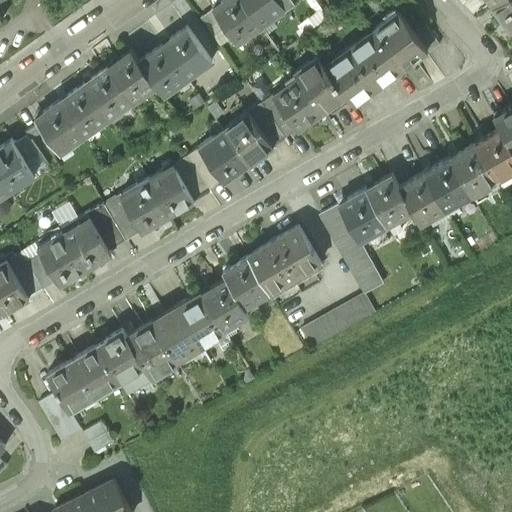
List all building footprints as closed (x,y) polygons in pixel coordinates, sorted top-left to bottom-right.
[(245,0),(220,0),(212,6),(237,40),(261,22),(245,0)] [(281,0),(245,0),(261,22),(285,5),(281,0)] [(511,0),(497,0),(493,3),(510,26),(511,25),(511,0)] [(399,8),(373,27),(401,66),(427,47),(415,30),(399,8)] [(439,42),(425,23),(415,30),(427,47),(429,49),(439,42)] [(186,24),(163,41),(187,75),(211,58),(186,24)] [(373,27),(349,44),(377,83),(401,66),(373,27)] [(187,75),(163,41),(139,58),(156,82),(164,93),(187,75)] [(377,83),(349,44),(325,61),(346,90),(353,100),(377,83)] [(139,58),(131,47),(108,64),(133,99),(156,82),(139,58)] [(325,61),(318,52),(295,69),(298,73),(322,107),(346,90),(325,61)] [(133,99),(108,64),(84,80),(109,115),(133,99)] [(298,73),(274,90),(298,124),(322,107),(298,73)] [(84,80),(60,98),(85,133),(109,115),(84,80)] [(298,124),(274,90),(261,99),(285,134),(298,124)] [(60,98),(35,116),(60,150),(85,133),(60,98)] [(285,134),(261,99),(247,109),(272,143),(285,134)] [(511,103),(494,114),(501,126),(511,145),(511,103)] [(247,109),(223,126),(248,160),(272,143),(247,109)] [(223,126),(199,143),(222,176),(224,178),(248,160),(223,126)] [(511,145),(501,126),(475,140),(496,177),(511,167),(511,145)] [(39,149),(27,131),(14,140),(26,158),(39,149)] [(12,137),(0,144),(0,174),(9,188),(34,172),(26,158),(14,140),(12,137)] [(475,140),(450,154),(470,191),(496,177),(475,140)] [(222,176),(199,143),(186,152),(208,186),(222,176)] [(208,186),(186,152),(173,160),(194,197),(209,188),(208,186)] [(450,154),(424,169),(445,205),(470,191),(450,154)] [(173,160),(147,176),(168,212),(194,197),(173,160)] [(424,169),(399,183),(412,207),(419,220),(445,205),(424,169)] [(122,190),(121,191),(143,227),(169,212),(168,212),(147,176),(144,171),(134,178),(136,182),(122,190)] [(392,171),(366,185),(387,222),(412,207),(399,183),(392,171)] [(0,174),(0,193),(9,188),(0,174)] [(366,185),(338,200),(359,237),(360,237),(387,222),(366,185)] [(143,227),(121,191),(122,190),(122,189),(104,200),(126,237),(143,227)] [(359,237),(338,200),(320,211),(365,290),(384,280),(360,237),(359,237)] [(90,214),(64,229),(85,265),(111,250),(90,214)] [(320,260),(299,223),(273,238),(295,274),(320,260)] [(64,229),(38,244),(59,281),(85,265),(64,229)] [(295,274),(273,238),(249,252),(270,289),(295,274)] [(27,259),(22,249),(8,258),(29,294),(43,286),(43,285),(27,259)] [(249,252),(223,267),(227,274),(245,303),(270,289),(249,252)] [(53,279),(38,253),(27,259),(43,285),(53,279)] [(8,258),(0,262),(0,304),(3,309),(29,294),(8,258)] [(227,274),(202,289),(223,325),(249,310),(245,303),(227,274)] [(202,289),(177,304),(201,343),(225,329),(223,325),(202,289)] [(177,304),(152,318),(176,358),(201,343),(177,304)] [(152,318),(127,333),(144,363),(152,376),(177,361),(176,358),(152,318)] [(123,327),(97,342),(119,378),(144,363),(127,333),(123,327)] [(97,342),(72,356),(94,392),(119,378),(97,342)] [(72,356),(47,371),(57,388),(69,407),(94,392),(72,356)] [(69,407),(57,388),(38,400),(60,437),(80,426),(69,407)] [(102,419),(82,430),(94,450),(113,440),(102,419)] [(131,511),(114,477),(84,493),(93,511),(131,511)] [(93,511),(84,493),(53,508),(55,511),(93,511)]
